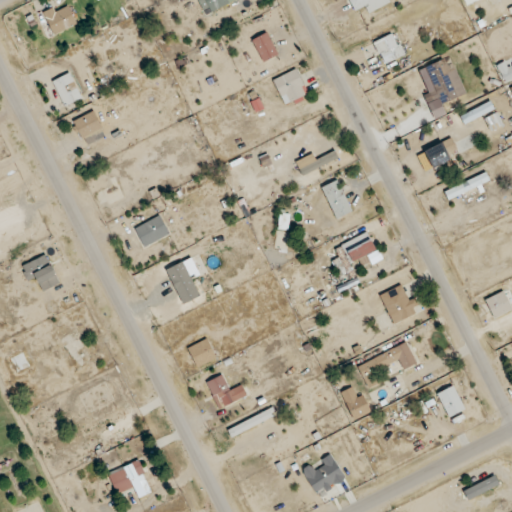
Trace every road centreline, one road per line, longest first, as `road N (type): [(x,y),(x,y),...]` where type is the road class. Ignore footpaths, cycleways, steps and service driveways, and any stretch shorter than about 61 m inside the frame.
road 1 (residential): [(0,64),(226,511)]
road 2 (residential): [(299,0),(511,421)]
road 3 (residential): [(511,431),(353,511)]
